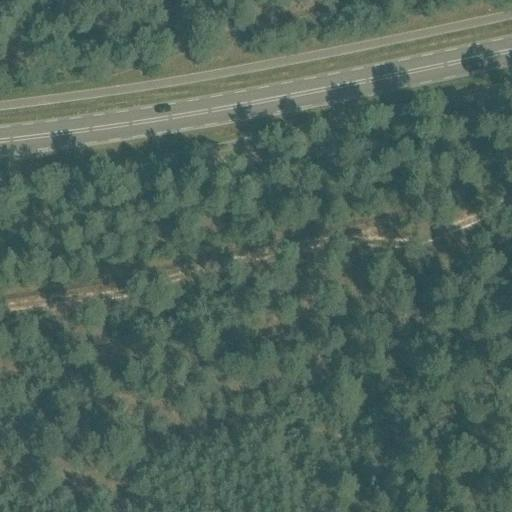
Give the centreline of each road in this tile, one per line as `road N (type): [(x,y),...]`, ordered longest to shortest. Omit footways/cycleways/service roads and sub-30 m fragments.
road 1 (track): [(511,192),(0,310)]
road 2 (primary): [(0,139),(149,121),(511,51)]
